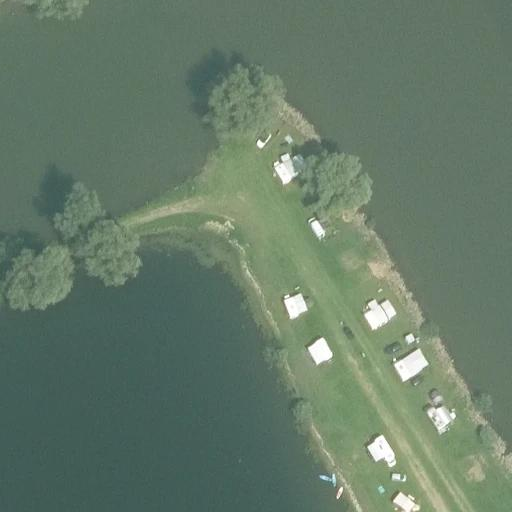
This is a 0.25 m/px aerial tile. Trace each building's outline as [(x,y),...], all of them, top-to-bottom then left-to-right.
[(271,172),(284,187),(306,168),(293,152),(271,172)] [(279,281),(298,274),(291,254),(272,261),(279,281)] [(365,294),(374,290),(366,272),(357,276),(365,294)] [(347,287),(358,303),(367,297),(356,280),(347,287)] [(292,292),(301,314),(318,307),(310,285),(292,292)]
